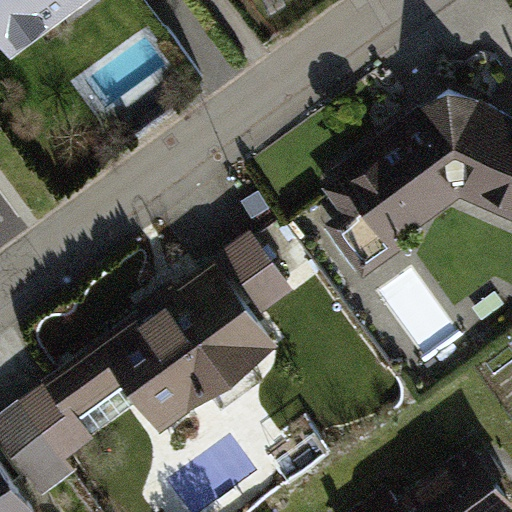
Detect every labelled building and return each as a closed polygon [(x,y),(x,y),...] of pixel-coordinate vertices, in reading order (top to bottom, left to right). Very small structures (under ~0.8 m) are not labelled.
[(0,0),(0,27),(7,36),(56,0),(0,0)] [(511,114),(453,89),(347,167),(395,237),(459,204),(511,222),(511,114)] [(251,227),(0,410),(0,415),(45,477),(147,402),(164,424),(284,336),(265,310),(295,288),(251,227)] [(511,511),(511,491),(466,423),(347,504),(353,511),(511,511)] [(43,511),(0,451),(0,511),(43,511)]
